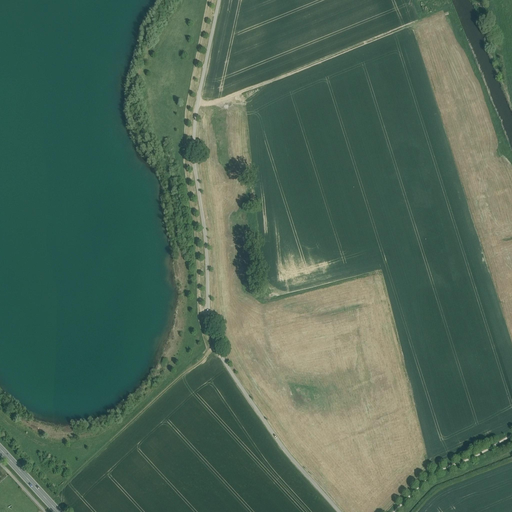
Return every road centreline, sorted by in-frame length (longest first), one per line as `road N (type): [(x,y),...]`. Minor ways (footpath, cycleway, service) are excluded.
road 1 (track): [(339,511),(272,433),(213,340),(193,153),(219,0)]
road 2 (track): [(393,511),(437,471),(511,436)]
